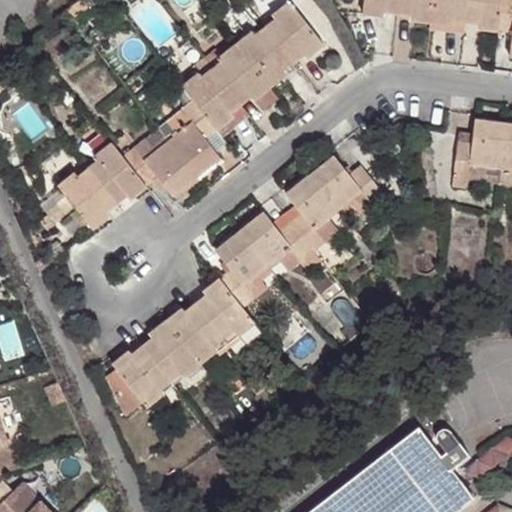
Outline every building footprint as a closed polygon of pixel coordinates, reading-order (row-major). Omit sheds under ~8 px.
[(511,0),(362,0),(361,15),(383,18),(384,12),(409,15),(409,20),(427,22),(451,25),(451,20),(462,22),(477,24),(477,28),(511,32),(509,57),(511,56),(511,0)] [(207,139),(215,132),(234,118),(231,113),(238,109),(253,98),(256,102),(269,91),(287,76),(285,71),(306,57),(308,58),(325,46),(289,2),(273,15),(275,18),(254,33),(251,30),(219,56),(222,60),(202,77),(199,74),(183,86),(193,101),(181,109),(192,122),(168,141),(145,159),(133,147),(123,155),(111,143),(95,155),(97,159),(76,174),(75,172),(57,186),(93,229),(110,216),(108,213),(129,197),(131,200),(157,178),(173,196),(221,158),(207,139)] [(451,25),(427,22),(427,32),(461,36),(462,22),(451,20),(451,25)] [(277,101),(269,91),(256,102),(263,111),(277,101)] [(157,128),(168,141),(192,122),(181,109),(157,128)] [(234,118),(215,132),(224,144),(250,124),(238,109),(231,113),(234,118)] [(511,121),(474,118),(471,133),(470,142),(457,140),(452,178),(511,185),(511,121)] [(145,159),(168,141),(157,128),(133,147),(145,159)] [(458,131),(457,140),(470,142),(471,133),(458,131)] [(114,367),(103,375),(125,417),(144,402),(147,406),(162,394),(158,390),(181,372),(184,375),(217,351),(214,347),(237,328),(240,332),(257,320),(245,306),(258,294),(247,282),(259,272),(278,257),(293,245),(304,259),(316,249),(340,229),(329,216),(363,188),(373,201),(375,200),(385,193),(361,161),(348,170),(335,153),(286,192),(296,204),(300,210),(279,227),(275,221),(265,209),(216,247),(231,264),(202,288),(205,292),(185,308),(182,303),(147,332),(149,335),(128,352),(126,349),(110,362),(114,367)] [(388,198),(385,193),(375,200),(379,205),(388,198)] [(275,221),(279,227),(300,210),(296,204),(275,221)] [(54,264),(66,255),(57,245),(46,254),(54,264)] [(304,259),(293,245),(278,257),(288,270),(304,259)] [(316,249),(304,259),(310,266),(322,257),(316,249)] [(259,272),(247,282),(258,294),(270,284),(259,272)] [(0,472),(18,467),(6,430),(3,431),(0,420),(0,472)] [(441,456),(418,426),(307,511),(452,511),(473,496),(451,468),(468,454),(449,428),(446,424),(440,423),(435,426),(434,432),(436,437),(446,452),(441,456)] [(0,503),(0,511),(51,511),(22,482),(0,503)]
